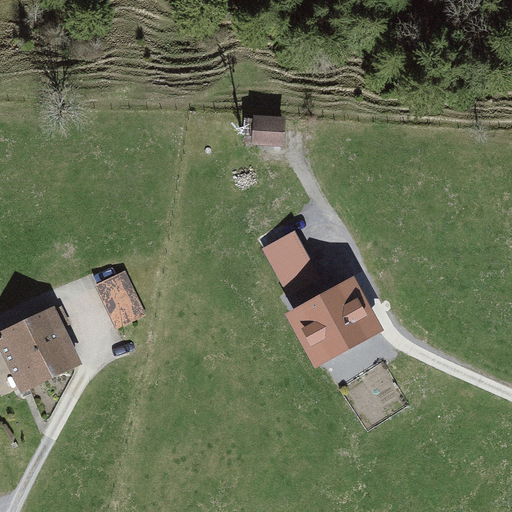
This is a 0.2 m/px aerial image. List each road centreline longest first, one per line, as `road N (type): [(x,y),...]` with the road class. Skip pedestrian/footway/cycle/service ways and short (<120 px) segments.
road 1 (track): [(297,165),(347,274),(402,352),(511,404)]
road 2 (track): [(113,353),(61,425),(19,511)]
